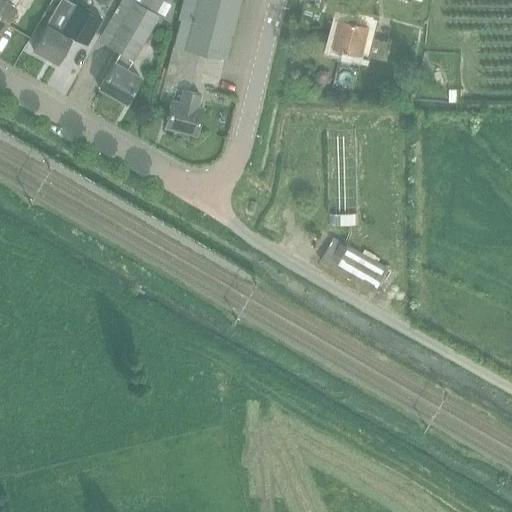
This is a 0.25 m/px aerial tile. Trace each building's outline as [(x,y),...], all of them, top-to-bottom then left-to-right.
[(0,0),(0,28),(0,29),(16,0),(0,0)] [(59,0),(47,23),(33,47),(56,61),(72,33),(86,41),(100,16),(76,3),(71,0),(59,0)] [(93,0),(91,4),(110,15),(118,0),(93,0)] [(133,57),(157,15),(169,22),(174,2),(171,0),(118,0),(110,15),(97,38),(119,52),(114,61),(113,60),(99,85),(125,100),(139,75),(125,67),(131,56),(133,57)] [(174,45),(199,51),(224,58),(238,0),(182,0),(178,17),(181,18),(174,45)] [(373,37),(378,16),(358,11),(355,22),(341,18),(334,46),(369,54),(385,59),(390,41),(373,37)] [(189,90),(199,51),(174,45),(160,98),(171,101),(165,124),(195,131),(201,105),(196,103),(199,92),(189,90)] [(320,260),(374,291),(388,267),(373,259),(376,255),(364,248),(362,252),(334,236),(320,260)]
